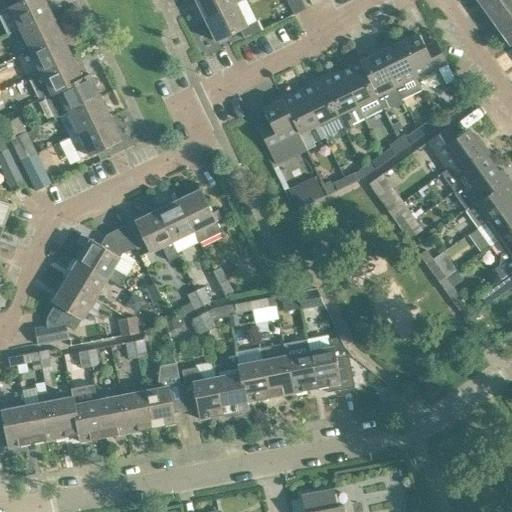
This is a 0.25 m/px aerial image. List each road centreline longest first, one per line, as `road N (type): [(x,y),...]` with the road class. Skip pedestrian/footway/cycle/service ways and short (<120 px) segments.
road 1 (residential): [(0,319),(12,314),(44,221),(203,147),(184,106),(309,48),(347,11),(373,0)]
road 2 (unclassified): [(269,462),(414,433),(511,370)]
road 3 (unclassified): [(41,507),(269,462)]
road 4 (residential): [(511,108),(439,0)]
